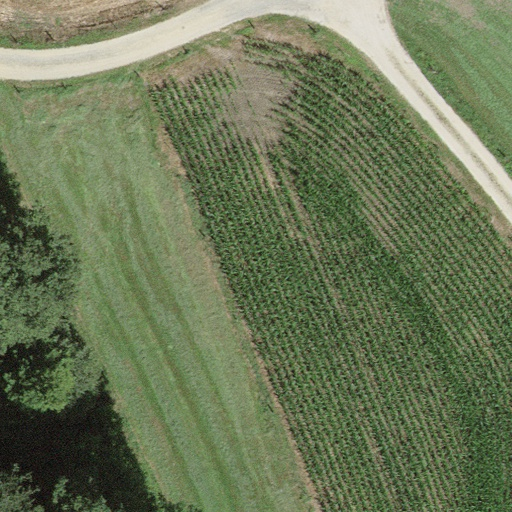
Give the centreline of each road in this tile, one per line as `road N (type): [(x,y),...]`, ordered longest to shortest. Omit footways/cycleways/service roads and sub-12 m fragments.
road 1 (track): [(349,0),(408,88),(511,204)]
road 2 (track): [(242,0),(115,48),(0,53)]
